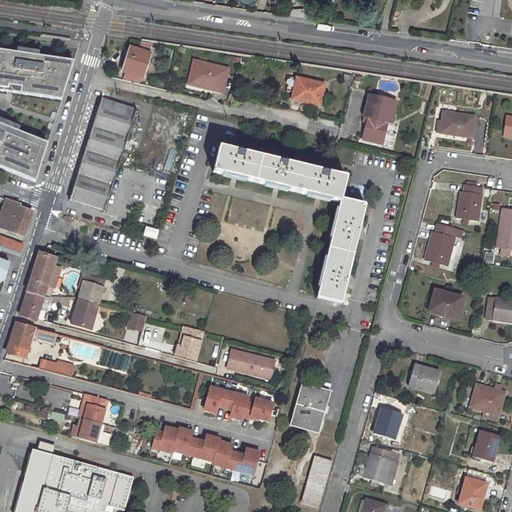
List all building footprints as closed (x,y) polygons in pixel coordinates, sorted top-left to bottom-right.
[(132,49),(125,72),(126,72),(142,77),(149,54),(132,49)] [(0,89),(8,91),(9,87),(21,89),(20,92),(55,98),(56,92),(61,92),(66,61),(38,57),(16,54),(0,51),(0,89)] [(228,69),(193,60),(188,81),(202,84),(201,88),(222,93),(228,69)] [(0,91),(61,101),(73,62),(66,61),(61,92),(56,92),(55,98),(20,92),(21,89),(9,87),(8,91),(0,89),(0,91)] [(142,77),(126,72),(124,79),(140,83),(142,77)] [(290,77),(287,91),(294,93),(297,78),(290,77)] [(301,101),(301,102),(319,106),(325,85),(297,78),(294,93),(292,99),(301,101)] [(363,140),(382,144),(387,122),(390,123),(395,102),(369,96),(364,117),(368,118),(367,123),(363,140)] [(79,172),(70,200),(105,211),(136,111),(101,99),(79,172)] [(443,112),(439,134),(472,139),(475,117),(443,112)] [(511,117),(505,117),(503,137),(511,138),(511,117)] [(0,119),(0,125),(18,132),(20,128),(0,119)] [(0,165),(27,177),(30,171),(32,172),(43,143),(18,132),(0,125),(0,165)] [(0,168),(35,183),(47,144),(43,143),(32,172),(30,171),(27,177),(0,165),(0,168)] [(364,206),(340,200),(346,179),(219,148),(213,172),(340,203),(317,299),(340,305),(364,206)] [(460,192),(456,219),(462,220),(469,220),(477,222),(482,195),(480,195),(482,188),(464,186),(463,192),(460,192)] [(7,201),(0,219),(0,228),(23,237),(32,213),(17,208),(18,206),(7,201)] [(511,218),(501,217),(496,249),(501,249),(508,251),(511,251),(511,218)] [(432,233),(424,261),(433,263),(439,265),(447,267),(455,239),(453,238),(454,236),(456,229),(437,225),(435,234),(432,233)] [(146,228),(144,235),(156,239),(158,231),(146,228)] [(0,238),(0,247),(21,257),(23,247),(0,238)] [(39,253),(19,315),(36,320),(43,297),(44,297),(48,286),(54,288),(61,269),(54,266),(56,258),(39,253)] [(0,283),(2,282),(10,260),(0,257),(0,283)] [(83,273),(79,287),(82,288),(84,281),(103,287),(105,280),(83,273)] [(82,288),(71,323),(91,329),(103,287),(84,281),(82,288)] [(434,291),(429,312),(456,319),(462,298),(434,291)] [(69,298),(60,298),(57,307),(66,308),(69,298)] [(511,301),(489,298),(485,319),(511,322),(511,301)] [(146,317),(132,313),(128,327),(142,332),(146,317)] [(16,324),(7,352),(24,357),(31,338),(34,328),(16,324)] [(203,332),(186,327),(181,346),(178,345),(175,355),(195,361),(203,332)] [(186,327),(184,327),(178,345),(181,346),(186,327)] [(34,328),(31,338),(54,344),(57,335),(34,328)] [(275,362),(231,350),(227,365),(237,368),(236,371),(261,377),(262,374),(271,376),(275,362)] [(42,360),(39,369),(68,376),(71,368),(56,363),(42,360)] [(414,365),(408,386),(434,394),(440,373),(414,365)] [(325,412),(321,411),(323,405),(326,406),(330,392),(302,384),(290,426),(319,433),(325,412)] [(477,385),(470,408),(499,416),(505,393),(477,385)] [(225,409),(230,392),(210,387),(204,410),(216,413),(218,407),(225,409)] [(247,402),(249,398),(230,392),(225,409),(232,410),(231,417),(243,420),(244,416),(247,402)] [(107,400),(85,395),(79,418),(83,420),(100,425),(107,400)] [(259,418),(269,421),(273,403),(256,399),(254,404),(247,402),(244,416),(251,418),(251,416),(259,418)] [(382,409),(374,435),(393,440),(401,414),(382,409)] [(51,412),(50,419),(63,422),(64,414),(51,412)] [(78,438),(83,420),(80,419),(78,427),(73,426),(71,436),(78,438)] [(95,444),(100,425),(83,420),(78,438),(78,439),(95,444)] [(95,444),(107,447),(110,435),(102,433),(104,425),(100,425),(95,444)] [(156,431),(152,448),(172,453),(173,451),(178,430),(165,427),(163,433),(156,431)] [(178,430),(173,451),(193,456),(197,440),(190,438),(192,432),(179,428),(178,430)] [(480,431),(473,458),(474,458),(480,460),(493,463),(501,437),(480,431)] [(197,440),(193,456),(213,462),(219,442),(220,439),(206,435),(205,442),(197,440)] [(40,441),(36,451),(52,455),(53,455),(55,445),(40,441)] [(213,462),(213,464),(233,469),(237,454),(230,451),(232,445),(219,442),(213,462)] [(372,448),(363,479),(372,481),(379,483),(385,485),(385,483),(391,485),(399,456),(372,448)] [(237,454),(233,469),(253,475),(259,452),(246,449),(244,456),(237,454)] [(32,450),(14,511),(35,511),(36,511),(20,507),(25,491),(35,493),(35,495),(40,496),(52,455),(36,451),(32,450)] [(36,511),(35,511),(104,511),(106,506),(124,511),(133,478),(53,455),(52,455),(40,496),(35,495),(35,493),(25,491),(20,507),(36,511)] [(317,457),(303,504),(319,508),(332,461),(317,457)] [(202,469),(205,462),(193,458),(190,464),(202,469)] [(466,479),(459,504),(480,510),(486,485),(466,479)] [(365,500),(361,511),(384,511),(386,505),(365,500)]
